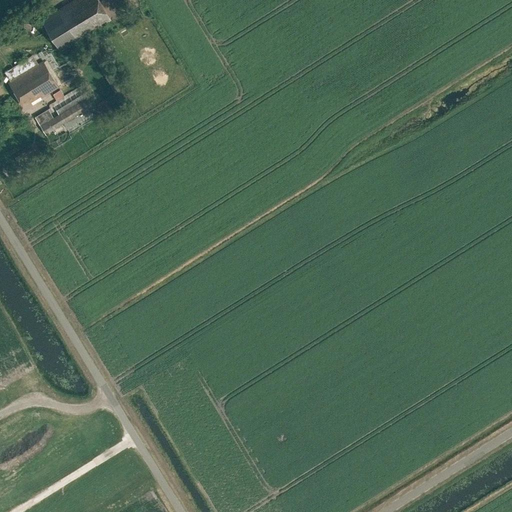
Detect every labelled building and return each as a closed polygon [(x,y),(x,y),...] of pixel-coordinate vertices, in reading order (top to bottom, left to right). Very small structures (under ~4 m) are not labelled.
[(59,51),(111,19),(98,0),(72,0),(41,20),(59,51)] [(130,95),(99,43),(70,59),(75,69),(95,58),(115,93),(96,103),(101,112),(130,95)] [(43,61),(38,64),(9,81),(23,106),(40,95),(42,97),(58,86),(43,61)] [(53,94),(57,100),(64,96),(60,89),(53,94)] [(87,91),(56,109),(58,113),(52,116),(48,109),(35,116),(39,124),(45,134),(95,103),(87,91)] [(15,158),(19,165),(37,153),(33,146),(15,158)]
